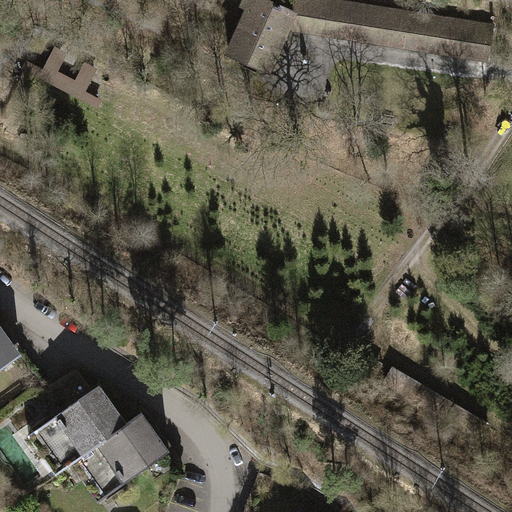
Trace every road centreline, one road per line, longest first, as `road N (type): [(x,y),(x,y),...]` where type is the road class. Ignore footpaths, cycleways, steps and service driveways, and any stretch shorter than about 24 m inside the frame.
road 1 (residential): [(221,511),(220,466),(209,441),(0,291)]
road 2 (track): [(511,118),(357,331)]
